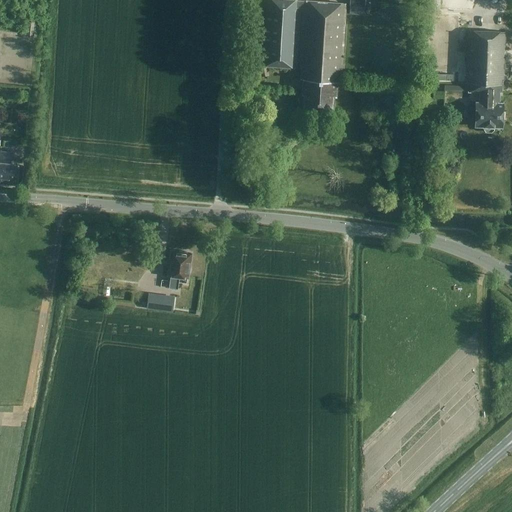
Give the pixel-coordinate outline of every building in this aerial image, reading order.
[(264,0),(260,65),(301,68),(300,79),(303,79),(302,94),(304,95),(303,108),(332,110),(333,97),(336,97),(337,82),(341,82),(346,4),(298,0),(264,0)] [(365,0),(349,0),(349,5),(350,5),(349,14),(364,15),(364,6),(365,6),(365,0)] [(36,21),(26,20),(25,35),(34,36),(36,21)] [(467,31),(465,92),(480,92),(479,103),(476,103),(475,126),(483,127),(483,130),(485,132),(491,132),(493,130),(494,127),(502,127),(502,103),(499,103),(499,93),(502,93),(502,81),(504,81),(505,32),(467,31)] [(0,182),(17,184),(18,165),(10,165),(12,152),(0,150),(0,182)] [(179,277),(187,278),(190,254),(171,251),(168,276),(170,276),(168,288),(177,289),(179,277)] [(173,296),(149,293),(147,307),(171,311),(173,296)]
